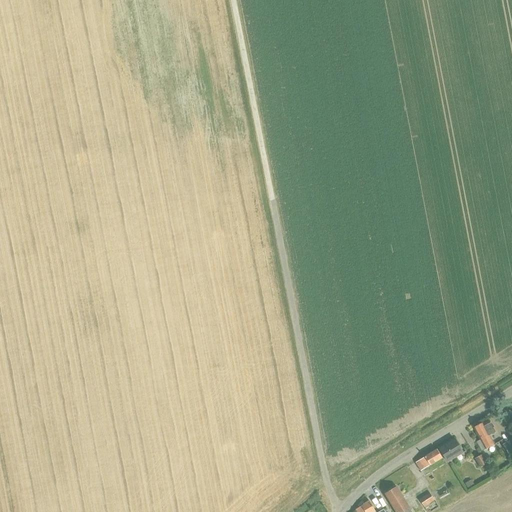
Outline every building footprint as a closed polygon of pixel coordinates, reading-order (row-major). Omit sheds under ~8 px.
[(488,420),(481,424),(474,428),(480,439),(477,441),(483,451),(486,449),(493,445),(487,435),(494,432),(488,420)] [(446,463),(462,453),(454,440),(438,449),(446,463)] [(508,458),(511,456),(511,440),(501,446),(508,458)] [(436,450),(419,461),(415,463),(420,471),(424,469),(441,458),(436,450)] [(482,455),(483,455),(482,454),(474,458),(479,468),(486,464),(482,455)] [(465,483),(468,488),(474,484),(472,480),(465,483)] [(438,489),(443,497),(451,493),(447,485),(438,489)] [(393,511),(410,511),(396,487),(383,495),(393,511)] [(429,493),(419,500),(424,507),(434,501),(429,493)] [(356,510),(357,511),(385,511),(384,509),(379,511),(375,511),(375,510),(370,501),(356,510)]
